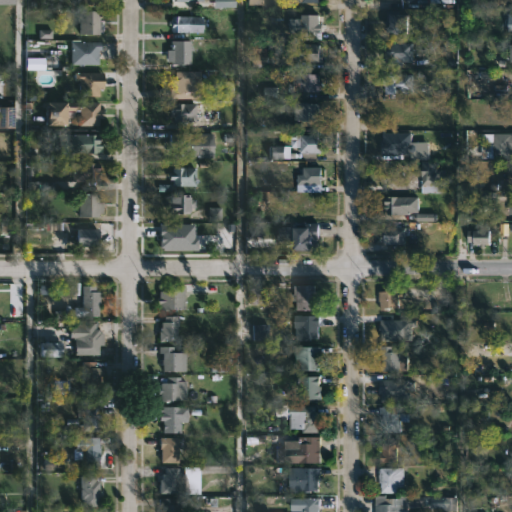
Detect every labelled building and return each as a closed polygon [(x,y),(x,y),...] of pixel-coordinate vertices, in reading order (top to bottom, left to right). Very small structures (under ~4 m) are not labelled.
[(213,0),(214,9),(234,9),(234,0),(213,0)] [(99,10),(99,19),(103,19),(103,32),(100,32),(100,34),(78,34),(79,10),(99,10)] [(393,10),(393,14),(411,14),(411,34),(390,34),(390,24),(392,24),(392,20),(388,20),(388,10),(393,10)] [(320,15),(320,23),(323,23),(323,33),(289,32),(290,19),(302,19),(302,14),(320,15)] [(202,16),(202,19),(208,19),(208,27),(202,29),(202,33),(171,32),(171,16),(202,16)] [(190,41),(190,48),(193,48),(193,51),(191,51),(191,64),(171,64),(171,62),(165,62),(166,49),(170,49),(170,40),(190,41)] [(98,64),(70,64),(70,42),(100,42),(100,50),(98,50),(98,64)] [(320,44),(320,54),(324,54),(324,62),(286,62),(286,43),(320,44)] [(414,43),(415,61),(400,61),(400,58),(389,58),(389,54),(382,54),(382,44),(414,43)] [(201,98),(170,99),(170,80),(174,80),(174,71),(200,71),(201,98)] [(103,80),(103,89),(98,89),(98,96),(78,96),(78,81),(73,81),(73,72),(103,72),(103,80)] [(319,74),(319,82),(323,82),(323,92),(289,92),(289,84),(294,84),(294,74),(319,74)] [(414,85),(414,93),(386,93),(384,75),(414,75),(414,85)] [(100,106),(100,109),(104,109),(105,119),(101,119),(101,126),(81,126),(81,119),(77,119),(77,113),(81,113),(81,112),(76,112),(76,118),(69,118),(69,126),(50,126),(49,103),(100,102),(100,106)] [(304,102),(320,103),(320,113),(323,113),(323,122),(302,122),(302,120),(295,120),(295,113),(293,113),(293,108),(295,108),(295,102),(304,102)] [(196,104),(195,122),(164,123),(164,103),(196,104)] [(12,128),(0,128),(0,107),(12,107),(12,128)] [(412,154),(385,155),(385,137),(388,137),(388,133),(413,132),(414,154),(412,154)] [(213,134),(213,156),(178,156),(178,152),(170,151),(170,133),(213,134)] [(98,134),(98,144),(101,144),(101,153),(63,152),(63,134),(98,134)] [(318,135),(318,143),(323,143),(323,153),(301,153),(301,147),(295,147),(296,140),(301,140),(301,135),(318,135)] [(439,161),(439,170),(447,170),(447,187),(424,187),(424,162),(439,161)] [(98,181),(72,181),(72,163),(98,163),(98,181)] [(196,167),(195,186),(173,186),(173,180),(169,180),(169,172),(173,172),(173,167),(196,167)] [(323,186),(297,186),(297,175),(303,175),(303,167),(323,167),(323,186)] [(96,193),(96,202),(102,203),(102,212),(98,212),(98,217),(78,216),(78,193),(96,193)] [(189,195),(190,199),(196,199),(195,208),(194,208),(193,211),(190,211),(190,214),(169,214),(170,194),(189,195)] [(419,196),(420,213),(411,213),(411,215),(389,215),(389,210),(384,210),(384,199),(389,199),(389,197),(419,196)] [(318,238),(318,250),(295,250),(295,239),(292,239),(292,227),(308,227),(308,224),(319,224),(319,238),(318,238)] [(407,228),(406,245),(385,244),(386,237),(384,237),(385,226),(407,228)] [(490,246),(490,228),(470,228),(470,246),(490,246)] [(97,230),(97,246),(78,246),(78,244),(72,243),(72,231),(77,231),(77,229),(97,230)] [(401,294),(401,307),(383,309),(383,301),(381,301),(381,290),(388,290),(388,284),(402,284),(401,294)] [(184,293),(184,311),(168,310),(168,311),(158,311),(156,297),(158,297),(158,291),(164,291),(164,285),(184,285),(184,293)] [(316,285),(316,290),(320,290),(321,304),(323,304),(323,311),(297,311),(297,302),(292,302),(292,294),(295,294),(295,286),(316,285)] [(96,317),(81,317),(81,286),(97,286),(96,317)] [(304,315),(318,316),(318,318),(322,318),(323,325),(319,327),(320,338),(311,339),(312,341),(296,341),(295,315),(304,315)] [(163,342),(159,342),(159,331),(161,327),(161,322),(163,322),(163,316),(178,316),(178,326),(176,326),(176,341),(163,342)] [(95,324),(95,329),(99,329),(99,334),(103,334),(103,346),(98,346),(98,355),(74,355),(74,337),(69,338),(69,323),(95,324)] [(254,341),(267,340),(265,328),(252,330),(254,341)] [(173,346),(173,353),(185,353),(185,372),(162,372),(160,359),(162,359),(162,353),(158,353),(158,347),(173,346)] [(394,346),(394,352),(410,352),(410,370),(377,370),(377,346),(394,346)] [(319,371),(295,371),(295,347),(321,347),(321,358),(319,358),(319,371)] [(95,362),(95,368),(100,368),(101,382),(95,382),(96,394),(81,394),(81,362),(95,362)] [(180,377),(180,381),(186,381),(185,401),(160,402),(159,383),(165,382),(165,377),(180,377)] [(320,382),(320,386),(322,386),(322,400),(300,400),(298,378),(320,378),(320,382)] [(101,410),(100,430),(83,430),(83,399),(101,400),(101,410)] [(289,404),(289,406),(316,407),(315,412),(319,412),(319,418),(322,418),(322,433),(304,433),(304,429),(289,428),(290,416),(279,415),(280,405),(287,405),(287,404),(289,404)] [(394,406),(395,412),(410,413),(411,431),(402,431),(402,433),(384,434),(383,426),(381,427),(381,419),(383,419),(383,414),(379,414),(379,407),(394,406)] [(187,407),(187,422),(180,422),(180,433),(162,433),(162,421),(158,421),(158,413),(162,413),(162,407),(187,407)] [(400,446),(400,462),(384,462),(384,451),(383,451),(383,448),(385,448),(387,436),(402,436),(402,446),(400,446)] [(95,438),(95,444),(98,444),(98,449),(100,449),(98,469),(81,468),(82,438),(95,438)] [(177,438),(177,463),(161,463),(161,449),(159,449),(159,438),(177,438)] [(301,463),(276,463),(275,449),(283,449),(283,441),(300,441),(300,438),(321,438),(321,450),(319,450),(320,457),(318,457),(318,462),(301,463)] [(406,467),(407,487),(401,487),(401,492),(383,492),(383,483),(381,483),(382,468),(384,468),(384,466),(406,467)] [(178,473),(179,474),(179,494),(159,494),(159,479),(161,479),(161,473),(164,473),(164,468),(178,468),(178,473)] [(312,491),(312,493),(303,494),(294,494),(294,492),(290,492),(290,468),(321,468),(319,491),(312,491)] [(94,475),(96,476),(96,481),(99,481),(99,493),(96,493),(96,506),(83,506),(83,500),(79,500),(80,476),(94,475)] [(406,496),(456,498),(456,511),(443,511),(443,506),(408,505),(407,511),(375,511),(375,496),(386,496),(386,498),(400,499),(400,496),(406,496)] [(173,498),(173,503),(179,503),(179,511),(160,511),(161,511),(161,506),(158,506),(158,498),(173,498)] [(302,511),(302,499),(321,499),(320,511),(302,511)]
